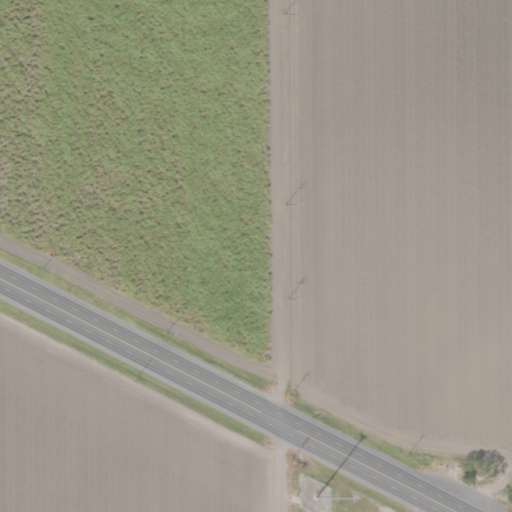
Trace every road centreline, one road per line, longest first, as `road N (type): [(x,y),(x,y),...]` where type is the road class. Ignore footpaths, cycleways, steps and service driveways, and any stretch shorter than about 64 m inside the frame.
road 1 (residential): [(274,0),(277,511)]
road 2 (primary): [(0,283),(453,511)]
